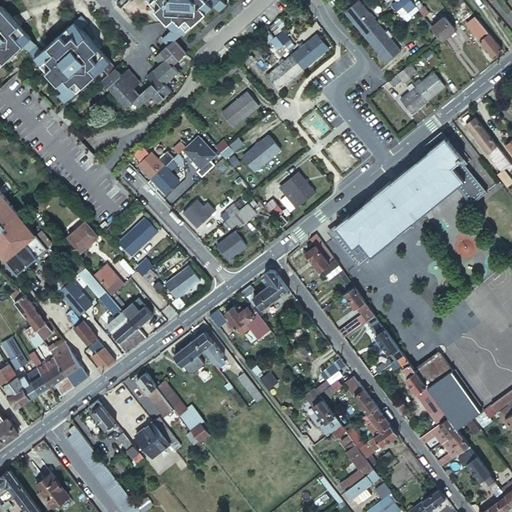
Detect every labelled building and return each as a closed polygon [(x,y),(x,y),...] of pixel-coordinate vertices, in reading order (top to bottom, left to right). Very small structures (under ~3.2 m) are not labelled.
[(0,0),(0,63),(23,43),(32,35),(11,12),(3,3),(5,0),(0,0)] [(79,12),(56,34),(42,46),(37,40),(28,49),(64,88),(58,95),(64,101),(104,66),(108,71),(102,76),(127,105),(134,99),(140,105),(145,101),(152,94),(158,100),(170,90),(163,81),(177,70),(172,65),(187,52),(175,38),(181,33),(215,3),(221,9),(227,4),(223,0),(150,0),(175,26),(169,32),(162,38),(167,43),(160,50),(155,57),(160,63),(154,69),(147,75),(153,82),(140,94),(134,87),(140,81),(127,66),(120,72),(115,66),(111,61),(78,26),(85,19),(79,12)] [(356,0),(345,10),(366,35),(379,24),(360,0),(356,0)] [(410,0),(409,0),(403,5),(408,11),(415,5),(410,0)] [(501,48),(474,14),(469,18),(472,22),(470,23),(477,32),(479,30),(483,36),(480,39),(492,55),(501,48)] [(432,25),(443,38),(455,28),(444,15),(432,25)] [(379,24),(366,35),(387,60),(400,50),(379,24)] [(277,35),(283,43),(290,38),(283,30),(277,35)] [(317,32),(291,53),(303,67),(329,45),(317,32)] [(32,35),(23,43),(28,49),(37,40),(32,35)] [(282,54),(288,49),(283,43),(277,35),(271,39),(277,47),(282,54)] [(239,54),(248,65),(254,60),(245,48),(239,54)] [(425,52),(432,61),(437,56),(430,48),(425,52)] [(303,67),(291,53),(266,73),(278,87),(303,67)] [(249,72),(236,56),(219,71),(228,81),(238,72),(242,77),(249,72)] [(409,63),(403,68),(409,76),(415,71),(409,63)] [(403,68),(389,79),(388,80),(392,86),(402,78),(404,80),(409,76),(403,68)] [(416,84),(427,97),(443,84),(432,71),(416,84)] [(410,111),(427,97),(416,84),(400,98),(410,111)] [(220,110),(232,124),(259,103),(247,89),(220,110)] [(511,163),(475,115),(465,124),(493,159),(498,156),(506,167),(511,163)] [(424,152),(335,225),(339,229),(341,232),(334,238),(357,265),(457,185),(472,203),(487,191),(465,164),(467,162),(442,130),(420,147),(424,152)] [(241,155),(253,169),(280,147),(268,133),(241,155)] [(216,143),(221,149),(228,144),(223,138),(216,143)] [(176,147),(181,152),(189,145),(184,140),(176,147)] [(221,149),(226,155),(226,156),(233,150),(228,144),(221,149)] [(189,145),(181,152),(186,157),(194,150),(189,145)] [(139,164),(153,178),(167,166),(153,151),(139,164)] [(167,166),(153,178),(167,193),(180,180),(167,166)] [(499,176),(507,187),(511,182),(511,178),(505,170),(499,176)] [(279,186),(287,196),(306,181),(297,171),(279,186)] [(306,181),(287,196),(295,205),(314,190),(306,181)] [(48,248),(0,190),(0,254),(16,274),(48,248)] [(241,195),(246,201),(251,196),(247,190),(241,195)] [(40,196),(32,203),(38,210),(46,203),(40,196)] [(239,209),(238,209),(230,216),(236,222),(244,215),(247,219),(263,205),(255,196),(240,210),(239,209)] [(239,209),(246,202),(241,196),(233,203),(238,209),(239,209)] [(271,210),(278,204),(272,198),(266,203),(271,210)] [(186,212),(200,226),(212,214),(199,200),(186,212)] [(283,210),(278,204),(271,210),(276,216),(283,210)] [(282,215),(278,218),(283,224),(286,221),(282,215)] [(159,231),(146,217),(129,233),(141,246),(159,231)] [(69,238),(83,253),(100,237),(87,222),(69,238)] [(217,244),(229,258),(247,242),(234,228),(217,244)] [(332,235),(334,238),(341,232),(339,229),(332,235)] [(339,264),(316,232),(311,236),(316,244),(307,251),(324,275),(339,264)] [(148,260),(137,270),(143,276),(150,268),(154,266),(148,260)] [(327,279),(343,268),(339,264),(324,275),(327,279)] [(120,279),(109,265),(98,275),(109,288),(120,279)] [(201,280),(191,266),(173,280),(183,294),(201,280)] [(107,290),(88,267),(81,273),(100,297),(108,291),(107,290)] [(143,276),(148,282),(156,275),(150,268),(143,276)] [(250,284),(242,290),(252,304),(253,306),(258,302),(263,309),(289,289),(275,270),(270,269),(264,274),(266,276),(262,279),(267,287),(257,295),(254,291),(255,290),(250,284)] [(93,302),(74,279),(61,290),(74,307),(79,313),(93,302)] [(126,285),(120,279),(109,288),(107,290),(108,291),(112,296),(115,293),(126,285)] [(375,314),(355,285),(345,292),(356,307),(357,307),(361,313),(339,329),(344,336),(367,320),(375,314)] [(26,314),(35,307),(25,294),(24,295),(19,288),(18,289),(10,295),(26,314)] [(135,347),(148,337),(139,327),(131,319),(126,313),(112,296),(108,291),(100,297),(119,319),(110,327),(115,334),(122,341),(119,343),(126,353),(135,347)] [(112,296),(126,313),(129,311),(115,293),(112,296)] [(131,319),(139,327),(153,314),(146,306),(143,308),(138,302),(129,311),(126,313),(131,319)] [(272,330),(253,306),(252,304),(243,311),(240,307),(236,311),(234,307),(226,313),(231,320),(238,328),(242,334),(251,328),(248,323),(255,318),(258,323),(257,324),(265,335),(272,330)] [(46,321),(36,309),(35,307),(26,314),(32,322),(33,324),(42,334),(43,336),(51,330),(50,328),(45,322),(46,321)] [(67,313),(76,325),(81,321),(79,319),(82,316),(79,313),(74,307),(67,313)] [(218,309),(211,314),(219,324),(225,319),(218,309)] [(396,343),(375,314),(367,320),(377,335),(376,335),(389,353),(390,352),(395,360),(398,359),(405,354),(396,343)] [(74,327),(87,344),(97,337),(98,336),(84,319),(81,321),(76,325),(74,327)] [(238,328),(231,320),(228,323),(234,331),(238,328)] [(45,339),(43,336),(42,334),(33,324),(25,330),(36,346),(45,339)] [(206,349),(217,363),(227,356),(207,330),(198,337),(206,349)] [(11,336),(6,340),(12,348),(17,345),(11,336)] [(200,353),(206,349),(198,337),(177,353),(186,365),(187,364),(191,370),(196,370),(207,362),(200,353)] [(48,344),(45,339),(36,346),(38,348),(34,351),(44,364),(56,355),(52,350),(48,344)] [(75,385),(89,375),(65,339),(57,345),(52,350),(56,355),(75,385)] [(12,348),(6,340),(1,342),(12,359),(17,356),(12,348)] [(52,350),(57,345),(53,340),(48,344),(52,350)] [(91,345),(96,352),(104,346),(99,340),(91,345)] [(17,356),(23,365),(28,362),(17,345),(12,348),(17,356)] [(104,369),(116,361),(104,346),(96,352),(94,353),(93,354),(101,365),(104,369)] [(63,394),(75,385),(56,355),(44,364),(34,351),(30,354),(38,367),(51,387),(56,382),(63,394)] [(441,404),(449,416),(457,427),(473,416),(482,410),(440,352),(415,369),(441,404)] [(415,369),(405,354),(398,359),(402,365),(409,375),(406,377),(417,392),(416,393),(429,412),(430,412),(437,407),(441,404),(415,369)] [(18,368),(23,365),(17,356),(12,359),(18,368)] [(327,378),(346,364),(340,356),(321,371),(327,378)] [(402,365),(398,359),(395,360),(394,362),(398,368),(402,365)] [(9,395),(16,407),(32,398),(20,379),(10,364),(9,363),(0,368),(0,379),(2,384),(11,393),(9,395)] [(33,381),(40,393),(51,387),(38,367),(28,374),(29,375),(33,381)] [(167,396),(159,386),(148,371),(139,378),(143,383),(150,393),(155,400),(166,414),(175,406),(170,400),(167,396)] [(261,377),(267,387),(277,381),(270,371),(261,377)] [(259,401),(265,396),(248,373),(241,377),(259,401)] [(367,413),(377,406),(354,375),(344,382),(367,413)] [(32,398),(40,393),(33,381),(30,383),(26,377),(25,376),(20,379),(32,398)] [(331,384),(327,378),(315,387),(319,393),(325,388),(331,384)] [(167,380),(159,386),(167,396),(174,390),(167,380)] [(337,380),(331,384),(325,388),(330,395),(342,386),(337,380)] [(150,393),(143,383),(139,386),(146,395),(150,393)] [(319,393),(315,387),(313,386),(307,390),(303,393),(324,421),(320,425),(327,435),(333,431),(342,424),(319,393)] [(511,388),(492,403),(497,410),(511,399),(511,388)] [(170,400),(175,406),(183,401),(174,390),(167,396),(170,400)] [(119,420),(102,397),(94,402),(90,405),(108,428),(119,420)] [(181,414),(189,408),(183,401),(175,406),(181,414)] [(507,406),(501,410),(511,427),(511,426),(511,404),(509,407),(507,406)] [(181,414),(193,430),(194,429),(203,440),(211,434),(203,423),(205,421),(193,405),(189,408),(181,414)] [(287,405),(283,408),(287,414),(291,411),(287,405)] [(380,430),(390,423),(377,406),(367,413),(363,416),(372,428),(376,425),(380,430)] [(0,444),(18,432),(8,416),(3,419),(0,413),(0,444)] [(155,420),(172,442),(179,437),(162,415),(155,420)] [(449,416),(420,437),(422,441),(435,432),(443,442),(445,441),(450,436),(459,430),(457,427),(449,416)] [(154,455),(172,442),(155,420),(137,434),(154,455)] [(398,433),(390,423),(380,430),(364,443),(359,447),(361,450),(366,457),(370,454),(398,433)] [(346,430),(346,429),(342,424),(333,431),(337,437),(346,430)] [(349,434),(359,447),(364,443),(351,425),(346,429),(346,430),(349,434)] [(80,428),(71,435),(68,437),(125,511),(144,511),(140,507),(118,478),(80,428)] [(132,438),(126,430),(120,435),(126,443),(132,438)] [(470,444),(459,430),(450,436),(445,441),(443,442),(450,450),(452,453),(456,450),(457,453),(460,451),(470,444)] [(366,475),(375,468),(372,465),(366,457),(361,450),(359,447),(349,434),(341,440),(361,468),(340,484),(345,490),(366,475)] [(430,451),(434,456),(444,448),(444,447),(441,443),(430,451)] [(142,450),(137,444),(129,450),(134,456),(142,450)] [(477,455),(470,444),(460,451),(468,462),(477,455)] [(437,460),(441,465),(457,453),(456,450),(452,453),(450,450),(437,460)] [(370,454),(366,457),(372,465),(376,462),(370,454)] [(383,463),(388,469),(398,461),(393,455),(383,463)] [(492,482),(502,497),(506,494),(502,489),(486,466),(477,455),(468,462),(482,480),(484,478),(489,484),(492,482)] [(13,497),(26,487),(11,468),(0,475),(0,485),(1,487),(4,485),(13,497)] [(37,482),(55,505),(70,494),(52,471),(37,482)] [(366,475),(345,490),(351,498),(372,482),(366,475)] [(511,481),(502,489),(506,494),(511,503),(511,481)] [(24,511),(35,511),(42,508),(26,487),(13,497),(24,511)] [(438,488),(407,511),(431,511),(429,510),(446,498),(438,488)] [(511,503),(506,494),(502,497),(497,501),(504,510),(511,504),(511,503)] [(365,511),(392,511),(394,511),(383,497),(365,511)] [(8,501),(3,505),(7,510),(12,506),(8,501)] [(491,511),(501,511),(504,510),(497,501),(488,507),(491,511)]
